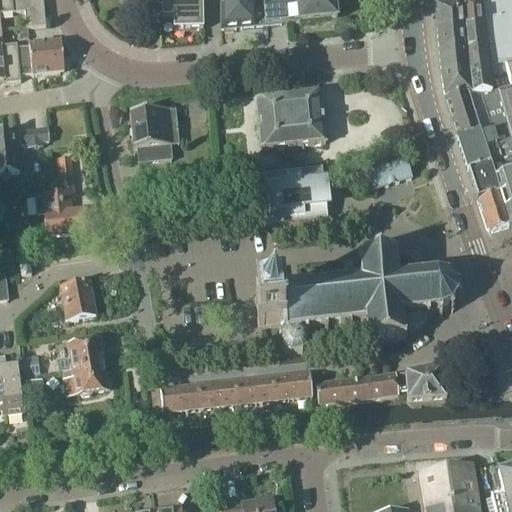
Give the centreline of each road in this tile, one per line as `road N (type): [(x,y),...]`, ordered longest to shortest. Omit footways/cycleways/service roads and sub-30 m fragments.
road 1 (residential): [(108,64),(141,74),(417,46)]
road 2 (residential): [(0,500),(305,457)]
road 3 (secondary): [(498,311),(428,108),(417,46)]
road 4 (residential): [(297,368),(158,379),(135,259)]
road 5 (unclassified): [(511,429),(305,457)]
road 6 (residential): [(135,259),(132,216),(111,174),(96,90)]
road 7 (residential): [(0,317),(44,275),(135,259)]
